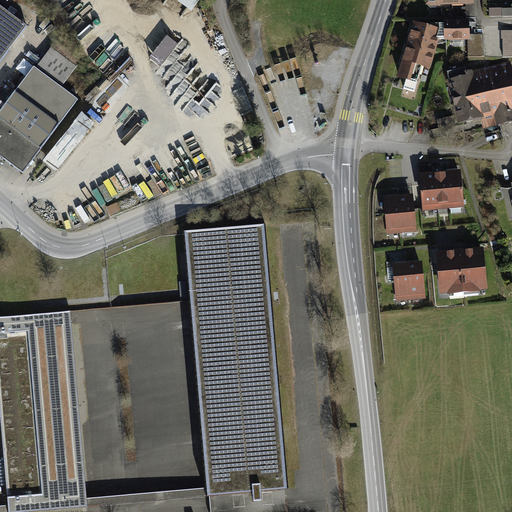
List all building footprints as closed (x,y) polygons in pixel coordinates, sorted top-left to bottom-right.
[(0,61),(27,26),(0,6),(0,61)] [(511,15),(511,8),(490,9),(490,16),(511,15)] [(430,24),(429,28),(439,31),(437,39),(446,38),(446,39),(468,38),(468,57),(484,56),(483,34),(468,35),(468,22),(445,23),(430,24)] [(429,28),(415,24),(399,77),(417,82),(422,65),(429,67),(437,39),(439,31),(429,28)] [(511,49),(511,30),(501,31),(501,39),(502,39),(503,49),(511,49)] [(149,52),(161,63),(181,41),(169,31),(149,52)] [(81,61),(55,42),(37,66),(63,85),(81,61)] [(503,57),(511,57),(511,49),(503,49),(503,57)] [(78,100),(34,67),(5,105),(0,101),(0,107),(2,109),(1,110),(0,109),(0,159),(2,161),(4,159),(23,173),(78,100)] [(464,69),(448,73),(460,121),(478,117),(479,119),(482,119),(482,116),(496,112),(499,124),(511,121),(511,77),(510,67),(471,76),(470,72),(466,73),(464,69)] [(44,157),(57,168),(96,119),(83,108),(44,157)] [(455,127),(453,117),(438,121),(439,130),(455,127)] [(446,173),(449,207),(462,205),(459,172),(446,173)] [(434,174),(437,208),(449,207),(446,173),(434,174)] [(437,208),(434,174),(422,175),(425,209),(437,208)] [(398,198),(402,231),(414,230),(411,196),(398,198)] [(402,231),(398,198),(386,199),(389,233),(402,231)] [(183,232),(205,487),(206,496),(253,492),(254,501),(262,500),(261,491),(289,489),(266,225),(183,232)] [(482,249),(439,253),(442,292),(456,291),(456,293),(471,291),(471,289),(485,288),(482,249)] [(408,265),(411,298),(423,297),(420,264),(408,265)] [(411,298),(408,265),(395,266),(398,299),(411,298)] [(23,511),(206,496),(205,487),(87,498),(71,311),(0,317),(0,419),(7,505),(8,511),(23,511)]
